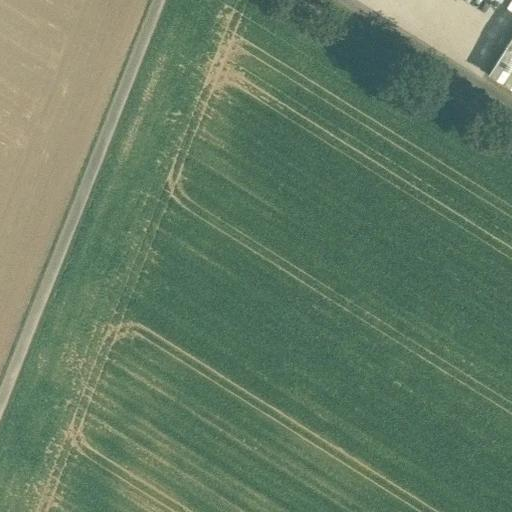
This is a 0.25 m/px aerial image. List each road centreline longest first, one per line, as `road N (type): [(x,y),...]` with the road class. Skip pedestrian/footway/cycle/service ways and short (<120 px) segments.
road 1 (track): [(0,379),(150,0)]
road 2 (unclassified): [(354,0),(511,98)]
